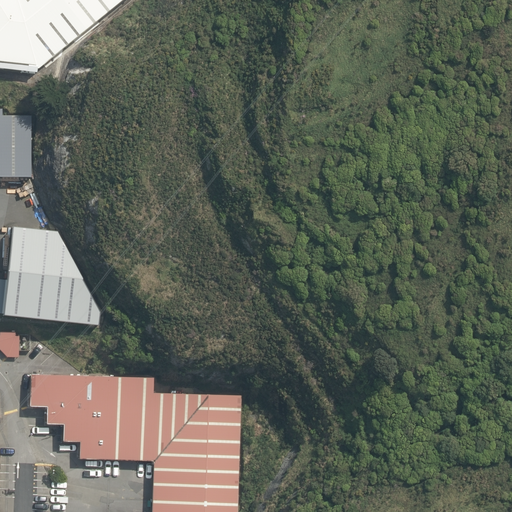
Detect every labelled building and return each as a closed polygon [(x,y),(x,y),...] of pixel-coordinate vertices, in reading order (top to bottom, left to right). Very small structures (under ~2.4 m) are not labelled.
[(0,0),(0,69),(34,74),(34,71),(122,0),(0,0)] [(0,109),(0,176),(31,177),(31,116),(0,116),(0,109)] [(0,313),(82,322),(84,298),(56,295),(57,286),(0,279),(0,313)] [(18,357),(18,336),(14,336),(14,332),(0,331),(0,350),(6,357),(18,357)] [(235,511),(238,395),(150,393),(150,377),(28,374),(27,406),(44,406),(43,424),(60,424),(60,441),(77,441),(77,458),(151,461),(149,511),(235,511)]
